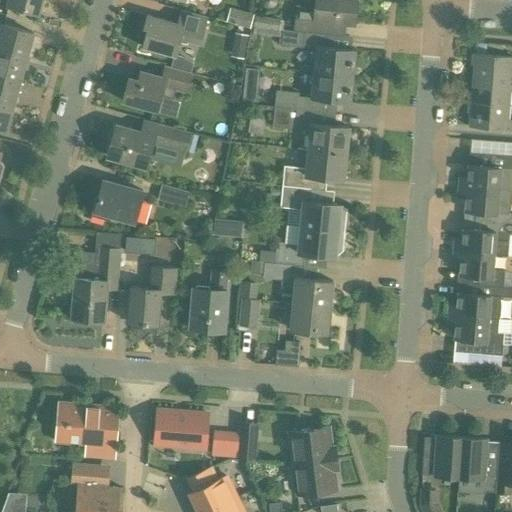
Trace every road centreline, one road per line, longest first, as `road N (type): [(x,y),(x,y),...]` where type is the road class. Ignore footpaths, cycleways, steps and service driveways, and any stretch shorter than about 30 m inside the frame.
road 1 (unclassified): [(402,395),(437,8)]
road 2 (residential): [(2,360),(102,0)]
road 3 (residential): [(402,395),(141,372)]
road 4 (residential): [(141,372),(2,360)]
road 5 (residential): [(141,372),(131,511)]
